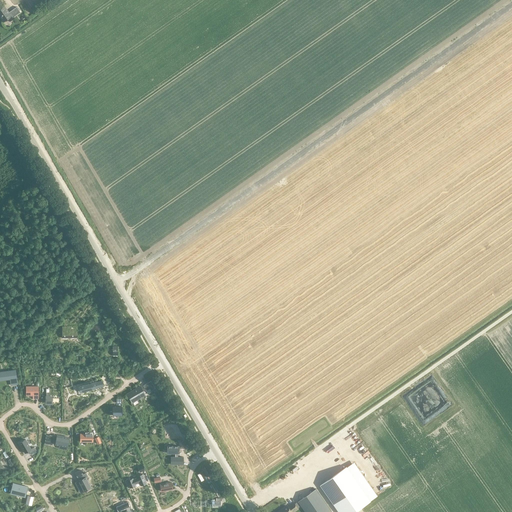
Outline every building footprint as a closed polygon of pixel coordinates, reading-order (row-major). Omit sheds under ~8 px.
[(20,12),(16,6),(15,7),(15,8),(9,12),(4,6),(0,9),(0,16),(4,22),(12,16),(13,17),(20,12)] [(77,338),(77,326),(62,326),(62,338),(77,338)] [(0,380),(10,379),(11,385),(17,384),(15,370),(0,371),(0,380)] [(156,388),(151,381),(144,385),(148,393),(156,388)] [(80,392),(93,388),(92,383),(79,386),(80,392)] [(140,385),(127,393),(132,401),(145,394),(140,385)] [(33,398),(38,398),(38,387),(27,387),(27,394),(33,394),(33,398)] [(398,402),(399,402),(400,408),(405,407),(403,398),(400,399),(400,396),(396,397),(398,402)] [(365,420),(366,422),(363,423),(365,428),(370,426),(370,424),(375,422),(373,417),(365,420)] [(411,424),(411,427),(414,427),(414,432),(421,432),(421,429),(419,429),(418,426),(416,426),(416,424),(411,424)] [(380,433),(374,435),(371,429),(366,431),(371,441),(373,440),(377,448),(382,446),(381,443),(380,444),(377,437),(381,435),(380,433)] [(93,434),(81,434),(81,442),(93,442),(93,434)] [(400,442),(400,445),(403,445),(403,439),(400,439),(399,434),(395,435),(396,443),(400,442)] [(46,435),(45,443),(49,444),(49,441),(53,442),(54,436),(50,435),(50,436),(46,435)] [(57,435),(55,444),(67,446),(69,438),(57,435)] [(25,439),(19,443),(25,453),(29,450),(30,453),(36,450),(34,447),(31,449),(25,439)] [(362,447),(360,450),(363,451),(367,446),(359,441),(357,444),(362,447)] [(358,447),(352,450),(355,455),(361,452),(358,447)] [(410,452),(409,448),(407,449),(406,447),(402,448),(404,453),(406,452),(408,458),(413,457),(411,451),(410,452)] [(386,456),(387,462),(392,461),(392,458),(390,458),(390,456),(387,456),(385,448),(380,449),(380,452),(382,452),(383,457),(386,456)] [(397,465),(400,467),(403,462),(400,460),(401,458),(392,452),(390,456),(396,460),(399,462),(397,465)] [(364,465),(368,469),(372,465),(368,461),(364,465)] [(377,468),(379,470),(378,471),(382,475),(385,471),(378,466),(377,468)] [(347,468),(321,485),(340,511),(353,511),(370,501),(347,468)] [(81,470),(75,473),(78,477),(80,476),(82,479),(86,477),(86,478),(88,477),(86,473),(83,474),(81,470)] [(127,480),(130,488),(136,485),(135,484),(139,482),(141,485),(146,483),(143,474),(137,476),(137,477),(133,479),(132,478),(127,480)] [(86,477),(79,481),(84,491),(91,487),(86,477)] [(171,482),(160,484),(162,491),(172,489),(171,482)] [(12,483),(10,493),(26,497),(28,486),(12,483)] [(283,509),(278,511),(292,511),(298,508),(297,506),(300,504),(305,511),(330,511),(332,511),(316,489),(298,501),(295,504),(295,503),(289,507),(288,506),(283,510),(283,509)] [(34,497),(28,495),(25,504),(32,505),(34,497)] [(116,507),(118,511),(119,511),(127,511),(130,511),(128,507),(130,506),(128,502),(116,507)]
